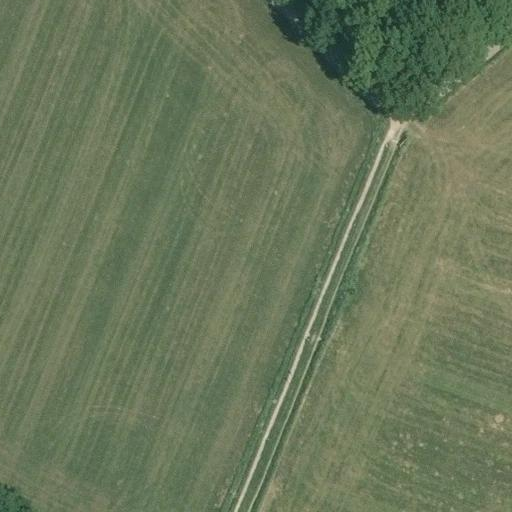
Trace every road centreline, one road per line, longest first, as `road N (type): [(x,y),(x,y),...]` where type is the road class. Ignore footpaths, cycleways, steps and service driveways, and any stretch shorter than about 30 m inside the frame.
road 1 (unclassified): [(396,111),(286,0)]
road 2 (unclassified): [(396,111),(420,105),(511,29)]
